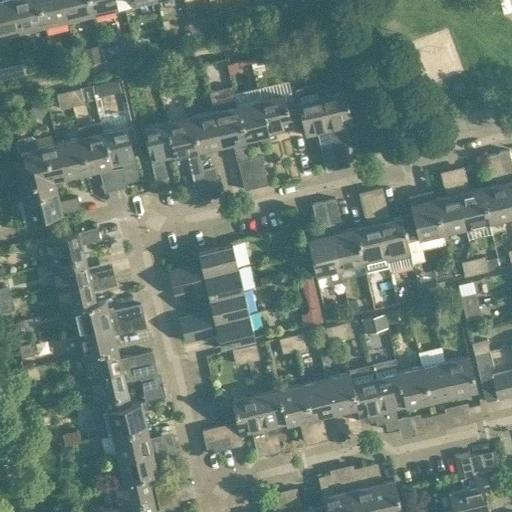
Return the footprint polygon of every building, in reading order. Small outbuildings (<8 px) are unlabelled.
[(0,0),(0,36),(19,32),(12,0),(0,0)] [(12,0),(19,32),(44,26),(37,0),(12,0)] [(37,0),(44,26),(68,20),(63,0),(37,0)] [(63,0),(68,20),(93,15),(89,0),(63,0)] [(89,0),(93,15),(118,9),(117,4),(124,2),(123,0),(89,0)] [(175,28),(164,30),(166,41),(178,38),(175,28)] [(148,41),(134,44),(136,52),(150,49),(148,41)] [(99,45),(82,49),(86,65),(102,61),(99,45)] [(22,62),(13,64),(16,75),(25,73),(22,62)] [(172,69),(155,73),(156,75),(158,85),(175,81),(174,76),(172,69)] [(102,82),(95,84),(98,96),(105,94),(102,82)] [(294,88),(297,100),(302,125),(305,135),(317,132),(321,150),(333,148),(321,94),(318,83),(294,88)] [(80,87),(67,90),(71,104),(83,101),(80,87)] [(345,89),(321,94),(333,148),(345,145),(341,126),(353,123),(345,89)] [(67,90),(57,92),(60,107),(71,104),(67,90)] [(302,125),(297,100),(286,103),(284,92),(260,98),(269,138),(276,137),(275,131),(302,125)] [(235,96),(212,102),(214,109),(213,109),(221,144),(233,141),(237,160),(249,157),(244,139),(245,138),(237,103),(236,104),(235,96)] [(260,98),(237,103),(245,138),(267,133),(269,138),(260,98)] [(221,144),(213,109),(190,115),(198,149),(221,144)] [(190,115),(166,120),(175,155),(186,152),(198,200),(209,197),(203,168),(198,149),(190,115)] [(163,158),(175,155),(166,120),(143,126),(155,179),(168,176),(163,158)] [(77,127),(76,127),(79,136),(87,171),(110,165),(102,131),(99,121),(79,126),(77,127)] [(126,125),(102,131),(110,165),(122,162),(127,181),(139,178),(126,125)] [(132,125),(126,126),(130,143),(136,141),(132,125)] [(388,128),(378,130),(376,131),(381,152),(393,150),(388,128)] [(19,139),(16,142),(18,150),(21,150),(24,160),(54,179),(65,176),(63,176),(55,142),(36,147),(34,137),(31,136),(21,139),(19,139)] [(79,136),(55,142),(63,176),(65,176),(87,171),(79,136)] [(511,161),(509,148),(497,151),(511,215),(511,214),(511,161)] [(492,183),(480,186),(488,220),(511,215),(497,151),(485,154),(492,183)] [(260,154),(249,157),(256,186),(267,183),(260,154)] [(256,186),(249,157),(237,160),(244,189),(256,186)] [(13,163),(17,180),(14,180),(9,186),(6,192),(8,200),(22,197),(56,188),(54,179),(24,160),(13,163)] [(214,165),(203,168),(209,197),(221,194),(214,165)] [(382,185),(370,188),(388,264),(389,268),(413,263),(412,262),(401,215),(390,218),(382,185)] [(463,185),(456,187),(465,226),(488,220),(480,186),(464,190),(463,185)] [(450,193),(433,197),(442,231),(465,226),(456,187),(449,188),(450,193)] [(56,188),(22,197),(27,221),(81,208),(78,196),(59,200),(56,188)] [(366,224),(355,226),(363,261),(365,269),(388,264),(370,188),(359,191),(366,224)] [(412,213),(401,215),(407,240),(442,231),(433,197),(432,189),(408,195),(408,198),(412,213)] [(335,196),(323,199),(339,266),(363,261),(355,226),(343,229),(335,196)] [(339,266),(323,199),(312,202),(320,235),(307,238),(319,286),(343,280),(339,266)] [(43,238),(49,263),(84,255),(81,243),(100,238),(97,225),(43,238)] [(290,241),(287,245),(289,248),(293,251),(296,250),(299,247),(298,243),(294,240),(290,241)] [(168,269),(171,281),(237,265),(231,242),(197,250),(200,261),(168,269)] [(298,252),(292,255),(299,268),(305,265),(298,252)] [(484,254),(472,257),(476,272),(488,269),(484,254)] [(49,263),(55,286),(95,276),(93,269),(87,271),(84,255),(49,263)] [(472,257),(461,260),(465,275),(476,272),(472,257)] [(449,264),(433,268),(437,281),(452,278),(449,264)] [(206,285),(209,297),(243,288),(237,265),(171,281),(174,293),(206,285)] [(61,309),(71,307),(105,299),(105,298),(95,301),(91,284),(96,283),(95,276),(55,286),(61,309)] [(473,280),(459,283),(465,306),(478,303),(473,280)] [(9,284),(0,286),(0,298),(12,296),(9,284)] [(418,287),(412,289),(414,298),(421,296),(419,288),(418,287)] [(179,316),(182,328),(249,312),(243,288),(209,297),(211,309),(179,316)] [(12,296),(0,298),(0,311),(14,308),(12,296)] [(316,297),(308,299),(310,306),(318,304),(316,297)] [(71,307),(76,330),(144,314),(141,303),(108,311),(105,299),(71,307)] [(357,300),(349,302),(351,312),(359,310),(357,300)] [(465,306),(468,318),(481,315),(478,303),(465,306)] [(396,311),(386,314),(388,322),(399,320),(396,311)] [(249,312),(182,328),(185,340),(217,332),(220,344),(254,336),(249,312)] [(384,312),(361,318),(365,331),(388,326),(384,312)] [(76,330),(82,353),(116,345),(114,333),(146,325),(144,314),(76,330)] [(349,320),(338,323),(338,324),(341,337),(352,335),(349,320)] [(338,323),(326,326),(329,340),(341,337),(338,324),(338,323)] [(15,328),(3,331),(7,347),(13,345),(18,344),(15,328)] [(302,331),(291,334),(295,349),(306,346),(302,331)] [(295,349),(291,334),(279,337),(282,352),(295,349)] [(472,341),(475,353),(476,353),(489,350),(486,338),(472,341)] [(31,341),(18,344),(21,356),(34,353),(31,341)] [(255,342),(244,345),(248,360),(259,357),(255,342)] [(82,353),(87,376),(154,360),(152,348),(119,356),(116,345),(82,353)] [(248,360),(244,345),(232,348),(236,362),(248,360)] [(419,353),(421,364),(445,359),(442,347),(419,353)] [(476,353),(475,353),(480,377),(492,374),(490,366),(493,365),(489,350),(476,353)] [(469,353),(445,359),(453,392),(477,387),(469,353)] [(445,359),(421,364),(429,398),(453,392),(445,359)] [(87,376),(93,399),(127,391),(124,379),(157,372),(154,360),(87,376)] [(372,366),(375,375),(384,414),(387,428),(399,425),(394,406),(406,403),(398,370),(396,360),(372,366)] [(421,364),(398,370),(406,403),(429,398),(421,364)] [(349,371),(351,381),(375,375),(372,366),(349,371)] [(511,368),(503,371),(509,394),(511,393),(511,368)] [(349,371),(326,377),(334,410),(352,405),(356,405),(357,404),(351,381),(349,371)] [(503,371),(492,374),(497,397),(509,394),(503,371)] [(497,397),(492,374),(480,377),(486,400),(497,397)] [(375,375),(351,381),(357,404),(360,419),(362,419),(365,421),(373,419),(375,416),(384,414),(375,375)] [(326,377),(302,382),(310,415),(334,410),(326,377)] [(302,382),(279,388),(287,421),(310,415),(302,382)] [(279,388),(256,393),(265,432),(272,430),(270,425),(287,421),(279,388)] [(96,436),(112,432),(146,424),(142,407),(147,406),(145,399),(130,402),(127,391),(93,399),(88,400),(96,436)] [(234,408),(237,419),(240,432),(257,428),(258,433),(265,432),(256,393),(232,399),(234,408)] [(484,417),(483,413),(480,402),(468,405),(472,419),(484,417)] [(52,403),(39,406),(41,412),(53,409),(52,403)] [(234,408),(219,412),(222,423),(226,422),(237,419),(234,408)] [(445,410),(433,413),(436,428),(449,425),(445,410)] [(436,428),(433,413),(421,416),(424,430),(436,428)] [(226,422),(228,434),(231,445),(242,442),(240,432),(237,419),(226,422)] [(202,428),(205,439),(228,434),(226,422),(222,423),(202,428)] [(112,432),(117,456),(156,446),(155,439),(150,440),(146,424),(112,432)] [(77,429),(62,432),(64,444),(79,441),(77,429)] [(228,434),(205,439),(208,451),(231,445),(228,434)] [(72,445),(61,446),(62,457),(73,456),(72,445)] [(156,446),(117,456),(123,479),(123,480),(157,472),(157,471),(157,469),(154,459),(153,454),(158,453),(156,446)] [(448,489),(436,492),(441,511),(459,511),(488,505),(484,488),(489,487),(486,473),(481,451),(470,454),(469,450),(454,453),(457,471),(458,472),(461,486),(448,489)] [(377,461),(365,464),(376,511),(402,511),(394,477),(382,480),(377,461)] [(358,485),(346,488),(352,511),(376,511),(365,464),(353,467),(358,485)] [(113,482),(118,505),(153,497),(150,485),(168,480),(166,470),(157,472),(123,480),(113,482)] [(318,475),(325,504),(326,511),(352,511),(346,488),(335,491),(330,472),(318,475)] [(153,497),(118,505),(120,511),(175,511),(174,503),(155,508),(153,497)]
